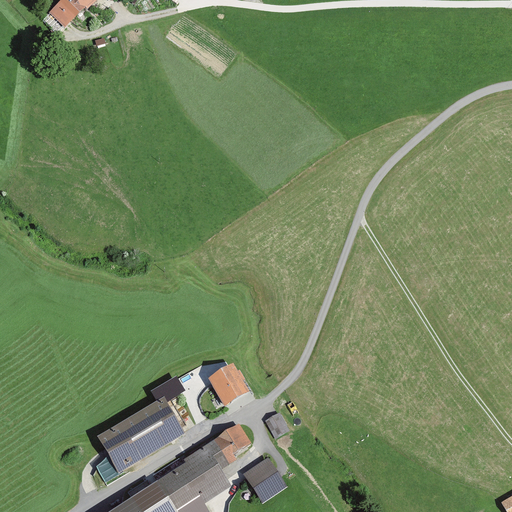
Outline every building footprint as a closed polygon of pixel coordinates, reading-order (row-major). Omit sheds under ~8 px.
[(61,0),(47,14),(63,31),(94,0),(61,0)] [(247,395),(233,373),(213,386),(226,408),(247,395)] [(161,400),(94,441),(115,474),(182,434),(161,400)] [(279,416),(267,424),(277,440),(289,432),(279,416)] [(236,423),(147,484),(166,511),(190,511),(228,486),(218,471),(253,448),(236,423)] [(268,459),(243,476),(261,503),(287,487),(268,459)] [(511,511),(511,499),(503,505),(507,511),(511,511)]
